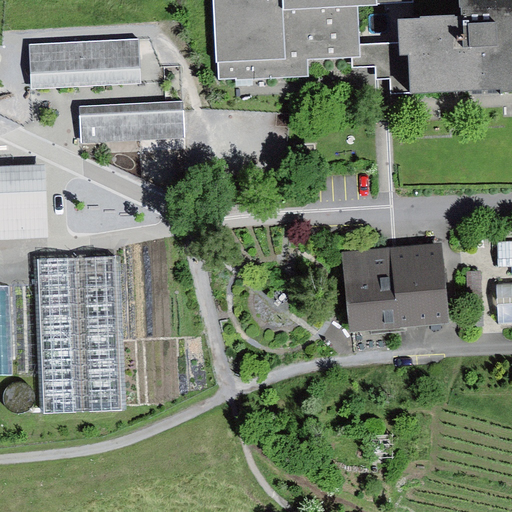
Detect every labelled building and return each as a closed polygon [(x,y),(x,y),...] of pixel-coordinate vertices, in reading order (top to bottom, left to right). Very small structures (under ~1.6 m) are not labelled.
[(213,0),(219,81),(308,75),(307,58),(351,55),(360,55),(360,41),(357,4),(414,1),(413,0),(213,0)] [(511,0),(459,0),(460,12),(399,15),(401,39),(401,45),(409,45),(411,86),(501,81),(501,85),(511,84),(511,0)] [(401,39),(360,41),(360,55),(351,55),(352,66),(375,65),(375,78),(380,77),(389,77),(390,93),(411,92),(411,86),(409,45),(401,45),(401,39)] [(139,41),(30,47),(32,92),(141,86),(139,41)] [(166,102),(80,107),(81,141),(186,136),(184,105),(182,65),(164,66),(165,85),(166,102)] [(44,163),(0,164),(0,237),(46,236),(44,163)] [(511,265),(511,241),(499,242),(500,266),(511,265)] [(439,244),(343,253),(351,327),(446,317),(439,244)] [(117,257),(33,261),(40,414),(124,410),(117,257)] [(481,270),(466,271),(470,326),(485,325),(481,270)] [(511,282),(498,283),(499,322),(511,321),(511,282)]
